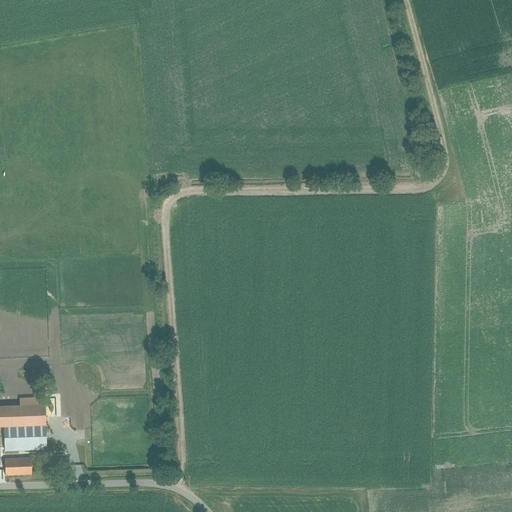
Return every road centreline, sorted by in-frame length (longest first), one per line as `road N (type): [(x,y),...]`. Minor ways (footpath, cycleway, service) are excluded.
road 1 (track): [(401,0),(434,117),(437,171),(420,183),(185,189),(167,196),(181,488)]
road 2 (unclassified): [(181,488),(0,488)]
